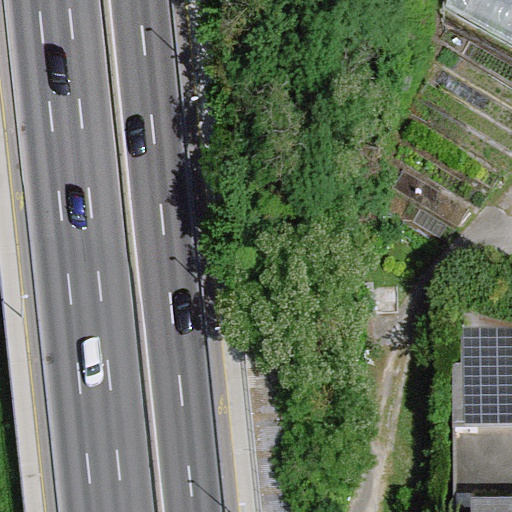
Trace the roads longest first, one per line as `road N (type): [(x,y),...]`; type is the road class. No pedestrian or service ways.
road 1 (primary): [(194,511),(140,0)]
road 2 (primary): [(54,0),(108,511)]
road 3 (track): [(496,227),(431,285),(404,340)]
